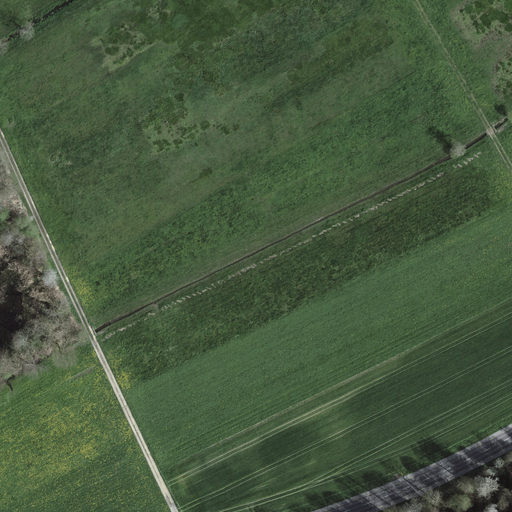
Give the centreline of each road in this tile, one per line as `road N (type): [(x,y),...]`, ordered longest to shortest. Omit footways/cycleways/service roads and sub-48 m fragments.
road 1 (track): [(173,511),(0,136)]
road 2 (track): [(511,169),(415,0)]
road 3 (secondary): [(511,436),(344,511)]
